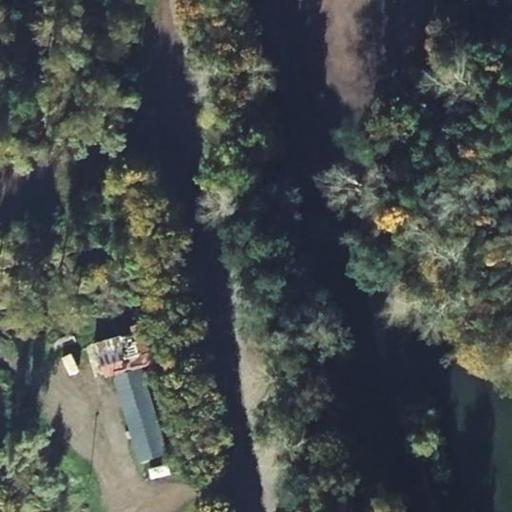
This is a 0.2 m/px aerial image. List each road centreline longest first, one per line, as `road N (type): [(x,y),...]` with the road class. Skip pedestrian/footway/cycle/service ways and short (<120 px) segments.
road 1 (unclassified): [(166,0),(170,87),(253,511)]
road 2 (track): [(0,358),(78,401),(114,470),(123,511)]
